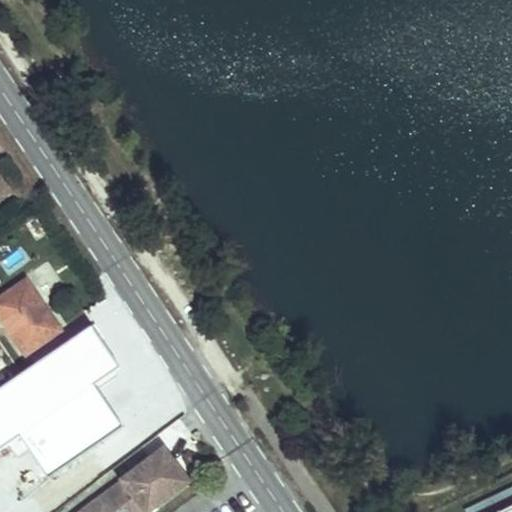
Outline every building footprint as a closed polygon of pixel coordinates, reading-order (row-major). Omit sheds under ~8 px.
[(0,314),(14,335),(44,314),(24,287),(0,303),(0,314)] [(57,332),(44,314),(14,335),(27,353),(57,332)] [(184,475),(167,450),(78,511),(148,511),(182,489),(184,475)] [(212,484),(221,478),(212,466),(203,472),(212,484)] [(190,483),(184,475),(182,489),(190,483)]
